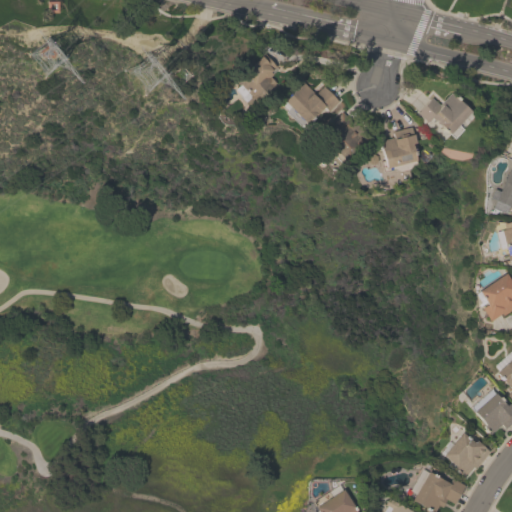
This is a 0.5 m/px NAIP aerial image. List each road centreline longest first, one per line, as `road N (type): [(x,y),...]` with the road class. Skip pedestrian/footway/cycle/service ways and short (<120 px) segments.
road 1 (track): [(0,430),(21,438),(38,465),(54,470),(99,413),(194,365),(240,360),(259,335),(152,306),(43,290),(22,289),(0,306)]
road 2 (secondary): [(386,39),(511,72)]
road 3 (secondary): [(268,12),(386,39)]
